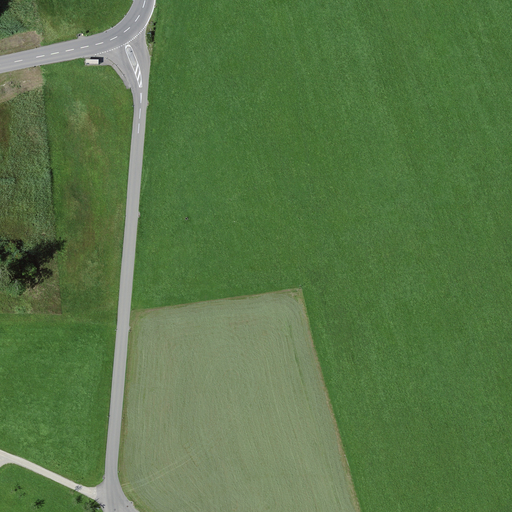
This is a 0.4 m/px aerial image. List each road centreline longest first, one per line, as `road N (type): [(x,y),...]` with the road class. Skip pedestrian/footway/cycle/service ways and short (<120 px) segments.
road 1 (tertiary): [(121,34),(143,98),(114,502)]
road 2 (secondary): [(0,65),(121,34)]
road 3 (track): [(114,502),(0,455)]
